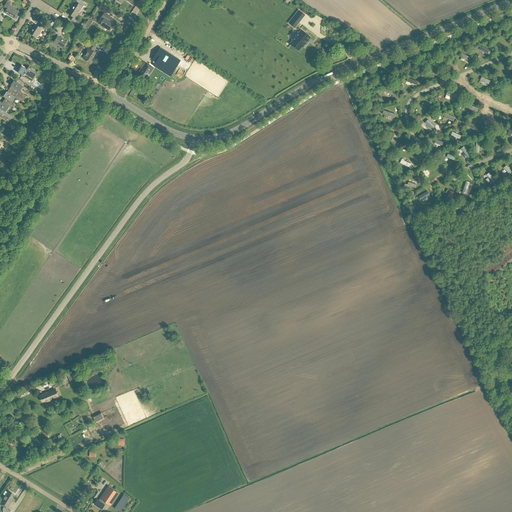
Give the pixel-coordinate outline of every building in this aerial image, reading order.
[(3,8),(6,9),(4,13),(13,19),(13,18),(15,19),(15,20),(16,20),(20,13),(19,13),(17,12),(18,11),(9,5),(11,2),(7,0),(3,8)] [(75,22),(77,20),(76,18),(83,6),(76,1),(68,14),(71,16),(70,19),(75,22)] [(110,31),(114,24),(109,21),(111,17),(104,13),(101,18),(104,19),(100,25),(110,31)] [(293,18),(289,23),(295,27),(299,22),(293,18)] [(45,27),(40,23),(38,26),(34,24),(28,33),(36,38),(42,29),(43,30),(45,27)] [(298,33),(297,32),(292,39),(293,40),(290,44),(294,47),(295,48),(299,50),(302,46),(302,47),(310,37),(301,30),(298,33)] [(62,49),(67,42),(57,36),(53,43),(62,49)] [(90,63),(96,53),(92,51),(95,47),(89,44),(86,48),(88,49),(83,58),(90,63)] [(488,54),(490,50),(481,45),(479,50),(488,54)] [(161,50),(155,60),(158,62),(156,65),(169,74),(178,62),(161,50)] [(462,52),(460,58),(469,62),(471,56),(462,52)] [(142,68),(140,71),(142,73),(139,78),(145,81),(153,68),(142,61),(139,66),(142,68)] [(27,70),(22,66),(17,72),(25,78),(25,77),(31,81),(32,79),(33,79),(37,73),(28,67),(27,70)] [(14,80),(10,85),(11,86),(15,88),(13,92),(24,99),(27,101),(26,99),(27,97),(26,96),(19,91),(24,84),(24,83),(19,80),(18,79),(16,81),(14,80)] [(7,92),(3,97),(5,98),(3,101),(10,105),(14,108),(14,107),(15,105),(11,103),(15,98),(22,102),(25,104),(27,101),(24,99),(13,92),(10,95),(7,92)] [(0,102),(0,101),(0,108),(1,109),(0,110),(0,113),(10,120),(12,117),(5,112),(10,105),(3,101),(2,103),(0,102)] [(466,102),(465,106),(476,110),(478,107),(466,102)] [(446,112),(444,117),(453,121),(455,116),(446,112)] [(0,119),(1,119),(8,123),(10,120),(0,113),(0,119)] [(479,172),(476,173),(482,181),(485,179),(479,172)] [(45,400),(46,402),(58,397),(57,394),(57,393),(57,392),(56,392),(55,389),(43,394),(44,396),(40,397),(42,401),(45,400)] [(87,424),(95,421),(93,416),(85,419),(87,424)] [(94,504),(103,509),(107,503),(110,505),(119,493),(109,486),(99,500),(97,499),(94,504)] [(10,500),(14,494),(8,491),(5,495),(4,495),(0,501),(0,503),(4,506),(5,507),(6,508),(7,508),(11,501),(10,500)]
